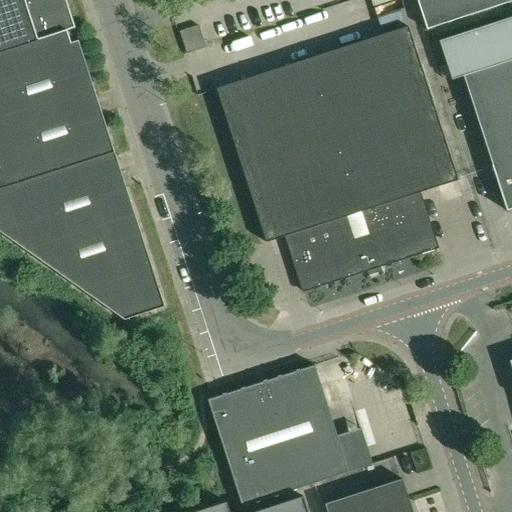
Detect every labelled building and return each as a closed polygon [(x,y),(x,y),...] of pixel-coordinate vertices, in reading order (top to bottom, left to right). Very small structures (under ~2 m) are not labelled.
[(0,0),(0,232),(125,320),(166,307),(115,153),(79,41),(72,44),(67,31),(76,29),(66,0),(0,0)] [(416,0),(426,30),(449,23),(441,0),(416,0)] [(483,0),(441,0),(449,23),(487,10),(483,0)] [(511,0),(483,0),(487,10),(511,2),(511,0)] [(511,17),(441,41),(453,79),(463,76),(493,169),(507,211),(511,209),(511,17)] [(303,292),(367,271),(368,276),(382,272),(381,267),(438,248),(420,194),(458,181),(408,27),(217,89),(267,243),(285,237),(303,292)] [(315,366),(265,382),(262,383),(296,490),(314,484),(349,473),(315,366)] [(262,383),(249,388),(209,401),(237,488),(243,507),(296,490),(262,383)] [(327,511),(413,511),(403,479),(325,505),(327,511)] [(226,511),(224,503),(195,511),(305,511),(301,497),(255,511),(226,511)]
